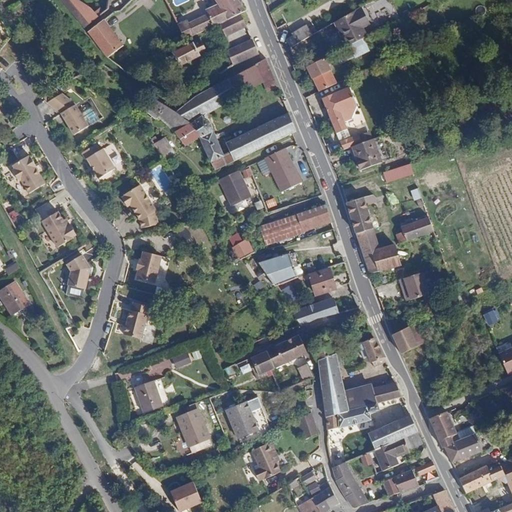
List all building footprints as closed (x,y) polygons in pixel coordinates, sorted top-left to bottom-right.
[(84,28),(98,16),(89,7),(79,0),(62,0),(66,5),(84,28)] [(240,14),(246,11),(245,10),(238,0),(215,0),(219,5),(207,11),(215,26),(222,22),(240,14)] [(367,3),(355,10),(362,26),(373,19),(367,3)] [(361,39),(366,36),(362,26),(355,10),(337,20),(347,46),(348,45),(361,39)] [(188,21),(194,36),(208,29),(215,26),(207,11),(188,21)] [(245,25),(240,14),(222,22),(227,33),(245,25)] [(88,32),(108,57),(123,45),(104,20),(88,32)] [(183,35),(186,40),(194,36),(188,21),(180,25),(183,35)] [(286,39),(290,47),(314,33),(309,25),(294,32),(294,35),(286,39)] [(180,66),(217,47),(210,33),(173,53),(180,66)] [(227,50),(234,65),(259,54),(253,39),(227,50)] [(366,48),(361,39),(348,45),(352,54),(366,48)] [(328,65),(352,54),(348,45),(347,46),(325,57),(328,65)] [(325,57),(307,67),(317,87),(330,79),(327,73),(331,71),(328,65),(325,57)] [(266,58),(257,63),(269,93),(279,89),(278,87),(266,58)] [(201,136),(199,138),(211,162),(224,156),(213,132),(215,131),(208,113),(237,96),(228,80),(197,97),(197,96),(176,113),(179,115),(185,120),(196,130),(201,136)] [(322,100),(336,134),(348,130),(345,124),(353,121),(359,103),(353,88),(322,100)] [(62,113),(77,104),(63,93),(48,103),(62,113)] [(157,101),(155,100),(145,110),(155,119),(158,116),(170,128),(186,146),(199,138),(201,136),(196,130),(185,120),(179,115),(176,113),(157,101)] [(58,115),(71,137),(93,124),(104,117),(97,104),(85,111),(80,102),(77,104),(62,113),(58,115)] [(232,152),(236,161),(297,131),(290,114),(228,144),(232,152)] [(340,143),(343,153),(352,149),(362,146),(358,137),(340,143)] [(154,145),(164,158),(165,159),(174,153),(164,139),(154,145)] [(388,163),(379,139),(362,146),(352,149),(361,173),(388,163)] [(99,178),(114,169),(103,149),(99,151),(95,145),(82,153),(86,159),(87,158),(99,178)] [(286,148),(265,158),(268,163),(272,172),(281,191),(301,182),(286,148)] [(224,156),(211,162),(215,171),(236,161),(232,152),(224,156)] [(29,193),(45,183),(36,167),(37,166),(30,156),(29,156),(29,155),(13,165),(15,169),(13,170),(19,181),(21,179),(29,193)] [(272,172),(268,163),(261,166),(265,176),(272,172)] [(251,175),(247,168),(240,171),(244,178),(251,175)] [(236,171),(217,180),(230,207),(249,198),(236,171)] [(413,172),(408,173),(417,197),(421,195),(413,172)] [(155,212),(157,211),(142,185),(126,194),(126,196),(123,198),(129,206),(132,205),(134,208),(135,208),(137,212),(136,212),(141,221),(141,228),(158,225),(157,215),(155,212)] [(363,254),(370,273),(383,270),(401,264),(395,244),(380,249),(365,204),(376,199),(376,196),(373,195),(347,203),(363,254)] [(277,207),(273,197),(265,201),(269,210),(277,207)] [(395,204),(391,206),(398,221),(401,219),(399,214),(402,213),(399,206),(397,208),(395,204)] [(304,232),(332,222),(332,221),(326,205),(298,215),(304,232)] [(266,244),(304,232),(298,215),(261,227),(266,244)] [(404,232),(407,240),(434,231),(429,217),(402,227),(404,232)] [(54,227),(49,219),(33,228),(49,254),(65,244),(65,243),(68,241),(62,232),(61,233),(58,234),(54,227)] [(397,234),(400,243),(407,240),(404,232),(397,234)] [(238,261),(255,252),(249,239),(231,248),(238,261)] [(161,256),(143,252),(141,260),(139,259),(137,269),(139,270),(136,278),(155,283),(161,256)] [(260,263),(276,287),(278,286),(299,278),(299,277),(295,266),(291,253),(260,263)] [(80,256),(65,266),(69,273),(66,287),(83,290),(88,270),(80,256)] [(300,264),(295,266),(299,277),(305,275),(300,264)] [(330,270),(310,276),(311,279),(317,296),(336,290),(330,270)] [(420,273),(398,280),(405,302),(427,295),(420,273)] [(311,279),(310,276),(309,275),(299,278),(300,283),(311,279)] [(13,283),(0,290),(0,300),(10,317),(26,306),(13,283)] [(172,291),(158,287),(156,295),(169,298),(171,297),(172,291)] [(294,314),(301,325),(301,326),(317,318),(323,317),(340,313),(335,300),(316,307),(295,314),(294,314)] [(152,307),(135,302),(132,311),(131,311),(125,335),(143,339),(149,315),(150,315),(152,307)] [(429,341),(420,323),(410,328),(418,346),(429,341)] [(393,335),(402,354),(418,346),(410,328),(393,335)] [(299,336),(267,351),(275,368),(305,355),(307,354),(299,336)] [(367,365),(384,358),(375,339),(358,345),(367,365)] [(319,362),(320,361),(335,354),(335,353),(330,343),(314,349),(319,362)] [(511,348),(499,354),(508,374),(511,372),(511,348)] [(267,351),(252,358),(259,376),(275,368),(267,351)] [(173,360),(176,368),(190,362),(187,354),(173,360)] [(327,416),(327,417),(348,411),(344,393),(335,354),(320,361),(327,416)] [(305,381),(314,377),(307,364),(298,368),(305,381)] [(277,385),(280,393),(281,393),(291,389),(287,381),(277,385)] [(144,384),(131,390),(139,411),(153,405),(144,384)] [(373,390),(377,403),(402,397),(396,384),(373,390)] [(348,411),(377,403),(373,390),(372,385),(344,393),(348,411)] [(511,390),(510,385),(500,389),(508,409),(511,407),(511,390)] [(247,401),(227,410),(239,438),(259,429),(247,401)] [(327,417),(328,431),(371,420),(369,412),(379,410),(377,403),(348,411),(327,417)] [(197,410),(178,418),(191,446),(209,438),(197,410)] [(445,447),(454,443),(476,434),(472,426),(456,433),(447,413),(446,412),(430,419),(433,427),(443,448),(445,447)] [(298,419),(305,440),(319,433),(312,413),(298,419)] [(359,443),(365,455),(375,451),(404,438),(418,432),(416,428),(411,417),(369,435),(371,439),(359,443)] [(409,448),(423,443),(418,432),(404,438),(409,448)] [(454,443),(445,447),(453,463),(483,450),(476,434),(454,443)] [(375,451),(384,472),(399,465),(394,454),(409,448),(404,438),(375,451)] [(278,454),(272,442),(253,451),(260,468),(254,470),(259,481),(265,478),(265,479),(281,472),(277,462),(274,456),(278,454)] [(337,482),(342,490),(356,482),(346,463),(334,468),(337,482)] [(419,476),(434,469),(431,463),(416,469),(419,476)] [(486,466),(460,479),(459,479),(467,494),(493,481),(489,472),(486,466)] [(501,468),(489,472),(493,481),(496,480),(505,476),(501,468)] [(395,478),(401,493),(420,487),(413,471),(395,478)] [(310,473),(299,479),(304,486),(314,480),(310,473)] [(509,485),(505,476),(496,480),(498,484),(506,487),(509,485)] [(385,482),(391,497),(401,493),(395,478),(385,482)] [(183,511),(204,503),(195,481),(172,491),(181,511),(183,511)] [(322,492),(331,487),(331,486),(329,482),(318,487),(315,482),(305,487),(311,496),(320,491),(321,493),(322,492)] [(356,482),(342,490),(353,508),(356,508),(369,504),(356,482)] [(326,501),(330,509),(339,503),(331,487),(322,492),(326,501)] [(455,511),(446,491),(428,497),(434,510),(428,511),(455,511)] [(301,506),(304,511),(325,511),(330,509),(326,501),(322,492),(321,493),(301,506)]
